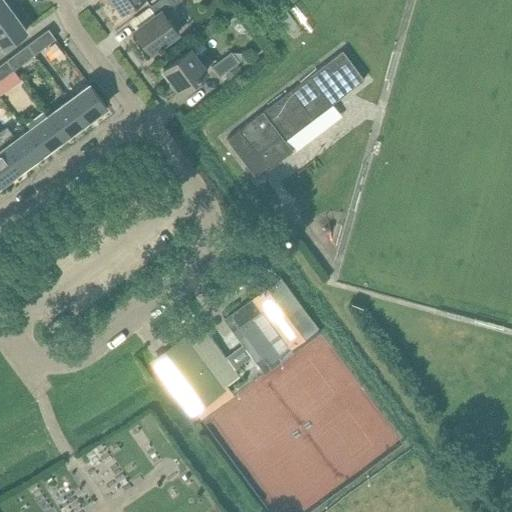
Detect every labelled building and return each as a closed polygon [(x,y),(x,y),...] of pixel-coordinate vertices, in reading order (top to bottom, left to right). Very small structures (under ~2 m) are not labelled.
[(0,0),(0,18),(10,10),(2,0),(0,0)] [(113,0),(122,13),(139,1),(139,0),(113,0)] [(171,8),(182,0),(158,0),(149,7),(156,15),(135,30),(151,53),(158,48),(159,51),(163,48),(161,46),(178,34),(162,12),(170,6),(171,8)] [(289,12),(294,2),(290,0),(277,0),(275,5),(289,12)] [(0,40),(5,47),(10,43),(26,32),(10,10),(0,18),(0,40)] [(35,54),(40,50),(56,38),(49,29),(28,45),(35,54)] [(234,57),(246,49),(234,31),(210,48),(217,58),(229,49),(234,57)] [(13,69),(21,64),(35,54),(28,45),(7,60),(13,69)] [(180,91),(196,79),(206,72),(190,49),(179,57),(163,69),(180,91)] [(363,79),(343,51),(226,139),(256,178),(293,150),(285,139),(332,104),(332,103),(363,79)] [(218,77),(238,63),(230,53),(211,67),(218,77)] [(7,60),(0,65),(0,79),(13,69),(7,60)] [(85,122),(106,106),(90,84),(69,100),(85,122)] [(64,137),(85,122),(69,100),(48,115),(64,137)] [(43,153),(64,137),(48,115),(27,131),(43,153)] [(16,139),(7,126),(0,131),(0,139),(22,168),(43,153),(27,131),(16,139)] [(0,182),(1,184),(22,168),(0,139),(0,182)] [(129,191),(138,185),(132,176),(123,182),(129,191)] [(292,345),(316,328),(271,267),(253,280),(262,292),(233,314),(266,358),(289,340),(292,345)] [(184,322),(220,369),(236,358),(201,310),(184,322)] [(190,412),(215,394),(180,344),(154,362),(190,412)]
